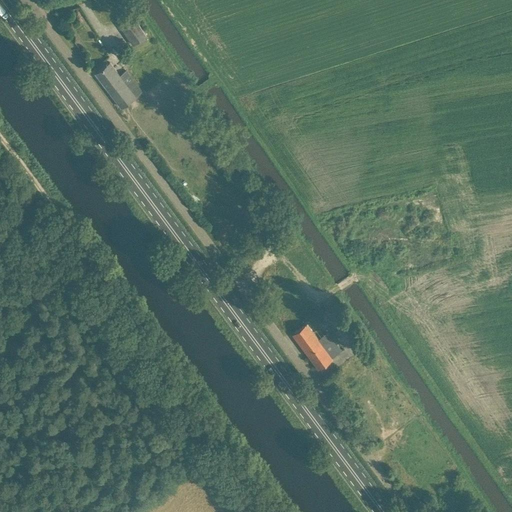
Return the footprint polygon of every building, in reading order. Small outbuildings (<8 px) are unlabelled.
[(133,44),(146,35),(131,13),(118,22),(133,44)] [(121,107),(129,101),(142,91),(126,70),(120,75),(110,62),(95,73),(121,107)] [(370,276),(442,258),(428,199),(355,218),(358,230),(352,231),(361,265),(367,264),(370,276)] [(301,251),(291,258),(317,295),(326,288),(301,251)] [(322,311),(319,315),(287,271),(263,288),(295,331),(292,333),(318,369),(333,358),(324,347),(336,338),(326,324),(330,322),(322,311)] [(402,437),(429,475),(450,460),(370,348),(346,366),(393,431),(402,425),(408,433),(402,437)] [(441,511),(464,511),(469,508),(470,494),(460,484),(447,484),(437,494),(437,507),(441,511)]
